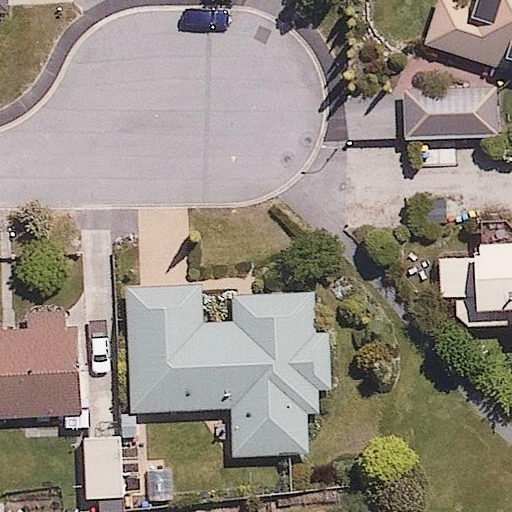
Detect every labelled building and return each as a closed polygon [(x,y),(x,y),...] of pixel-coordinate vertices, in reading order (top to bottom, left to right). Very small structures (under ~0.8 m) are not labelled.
[(0,0),(0,11),(11,11),(10,0),(0,0)] [(511,0),(432,0),(423,29),(511,61),(511,0)] [(407,74),(407,132),(492,133),(492,75),(407,74)] [(511,225),(478,227),(478,242),(438,245),(440,286),(453,285),(454,314),(484,313),(483,294),(511,293),(511,225)] [(252,271),(125,274),(128,405),(231,403),(232,446),(308,445),(307,403),(318,403),(317,379),(333,379),(332,321),(316,321),(316,285),(253,286),(252,271)] [(81,316),(0,318),(0,410),(83,409),(81,316)]
